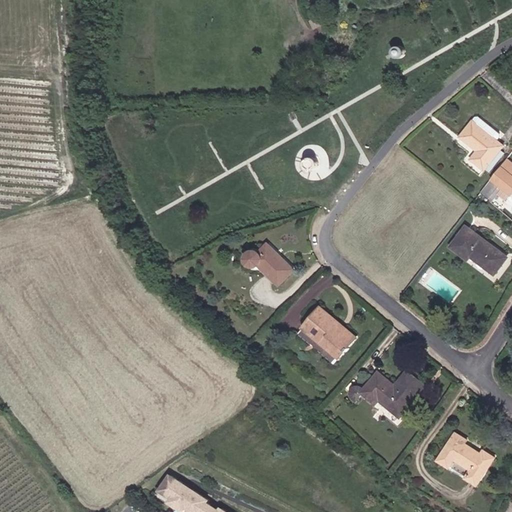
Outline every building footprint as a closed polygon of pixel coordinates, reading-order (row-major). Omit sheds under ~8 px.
[(401,47),(400,46),(398,47),(395,49),(394,51),(394,53),(395,56),(397,59),(400,59),(403,58),(405,56),(406,55),(406,52),(405,50),(404,48),(401,47)] [(485,169),(500,150),(504,146),(474,121),(461,137),(478,151),(473,158),(485,169)] [(504,153),(500,150),(485,169),(489,172),(504,153)] [(511,192),(511,158),(510,156),(493,178),(511,192)] [(314,158),(313,158),(310,158),(308,160),(306,162),(306,165),(307,168),(310,170),(313,170),(316,169),(318,168),(319,166),(319,163),(318,161),(316,159),(314,158)] [(467,228),(453,248),(468,260),(471,256),(494,274),(507,258),(467,228)] [(294,270),(268,245),(260,253),(257,252),(256,251),(253,252),(250,253),(248,256),(247,260),(248,263),(251,265),(254,266),(257,266),(258,265),(279,285),(294,270)] [(321,306),(303,328),(340,358),(357,336),(321,306)] [(340,358),(303,328),(299,333),(335,363),(340,358)] [(396,387),(379,374),(365,389),(363,387),(360,386),(357,386),(355,387),(353,390),(352,392),(352,396),(354,399),(357,401),(365,392),(377,403),(380,399),(401,416),(424,387),(408,373),(396,387)] [(472,470),(467,477),(479,484),(495,457),(484,450),(481,454),(466,444),(468,440),(457,433),(440,460),(451,467),(456,459),(472,470)] [(451,467),(467,477),(472,470),(456,459),(451,467)] [(199,511),(206,503),(208,500),(191,490),(188,495),(178,489),(182,483),(169,475),(159,490),(171,498),(168,502),(183,511),(186,508),(192,511),(199,511)] [(191,490),(182,483),(178,489),(188,495),(191,490)] [(218,511),(219,511),(206,503),(199,511),(218,511)]
